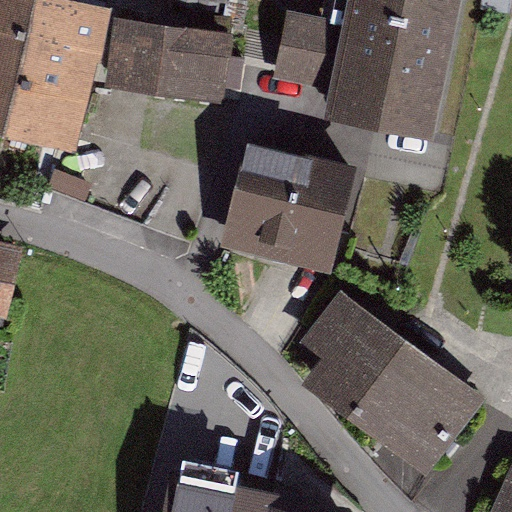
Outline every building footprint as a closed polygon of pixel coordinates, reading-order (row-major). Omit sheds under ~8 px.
[(0,0),(0,23),(36,32),(14,124),(66,137),(97,9),(56,0),(0,0)] [(155,0),(154,12),(231,20),(233,0),(155,0)] [(449,0),(358,0),(353,27),(301,17),(290,74),(342,84),(337,108),(425,126),(449,0)] [(162,84),(170,28),(119,21),(111,76),(162,84)] [(0,120),(14,124),(36,32),(0,23),(0,120)] [(214,91),(222,36),(170,28),(162,84),(214,91)] [(233,236),(320,256),(341,167),(254,146),(233,236)] [(0,239),(0,307),(17,311),(31,246),(0,239)] [(473,398),(345,296),(312,337),(339,358),(320,381),(422,462),(473,398)] [(298,493),(185,467),(176,511),(294,511),(296,507),(298,493)] [(511,511),(511,483),(500,511),(511,511)]
